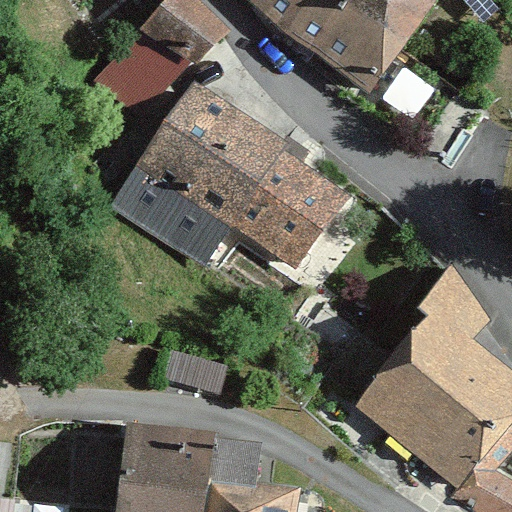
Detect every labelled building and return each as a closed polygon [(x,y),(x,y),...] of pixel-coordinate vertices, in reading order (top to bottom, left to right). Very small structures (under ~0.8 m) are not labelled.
[(222,43),(173,0),(169,0),(96,81),(137,119),(188,63),(197,71),(222,43)] [(262,0),(373,89),(407,42),(347,0),(262,0)] [(347,0),(407,42),(437,0),(347,0)] [(284,148),(193,88),(115,205),(206,266),(231,229),(294,271),(344,196),(280,154),(284,148)] [(360,406),(459,488),(480,462),(511,424),(511,379),(470,345),(489,323),(453,271),(419,312),(430,321),(360,406)] [(255,451),(125,437),(116,511),(190,511),(193,484),(251,490),(255,451)] [(454,495),(479,511),(511,511),(511,482),(480,462),(459,488),(454,495)] [(291,511),(293,495),(251,490),(193,484),(190,511),(291,511)]
